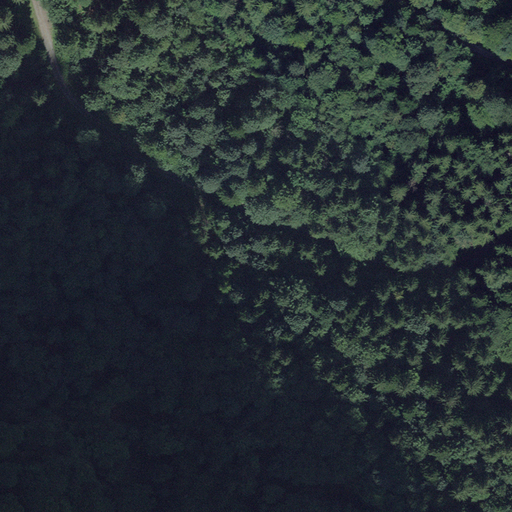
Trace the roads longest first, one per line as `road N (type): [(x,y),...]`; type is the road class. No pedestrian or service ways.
road 1 (track): [(31,0),(74,102),(167,175),(400,266),(438,269),(511,237)]
road 2 (track): [(399,0),(511,64)]
